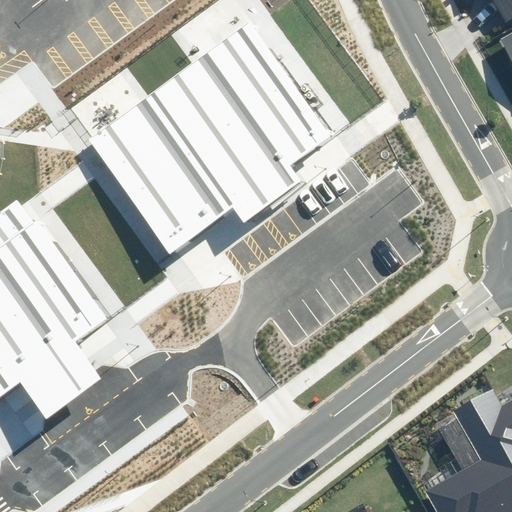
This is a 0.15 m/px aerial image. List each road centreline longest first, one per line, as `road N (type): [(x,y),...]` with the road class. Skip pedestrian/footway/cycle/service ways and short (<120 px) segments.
road 1 (tertiary): [(507,280),(211,511)]
road 2 (residential): [(511,207),(401,0)]
